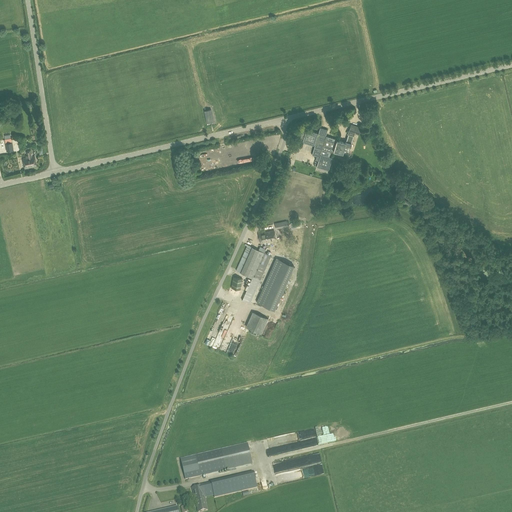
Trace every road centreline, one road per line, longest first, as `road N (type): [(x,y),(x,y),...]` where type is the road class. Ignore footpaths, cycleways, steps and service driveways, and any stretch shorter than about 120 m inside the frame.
road 1 (tertiary): [(53,172),(511,63)]
road 2 (track): [(137,511),(170,404),(278,166),(283,119)]
road 3 (unclassified): [(53,172),(28,0)]
